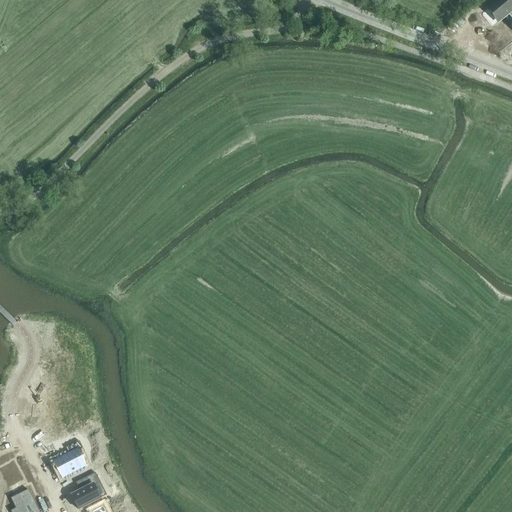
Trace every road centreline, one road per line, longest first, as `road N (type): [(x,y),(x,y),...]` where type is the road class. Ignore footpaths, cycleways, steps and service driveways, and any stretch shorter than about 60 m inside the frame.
road 1 (unclassified): [(0,214),(27,202),(196,49),(289,25),(306,0)]
road 2 (tertiary): [(511,74),(322,0)]
